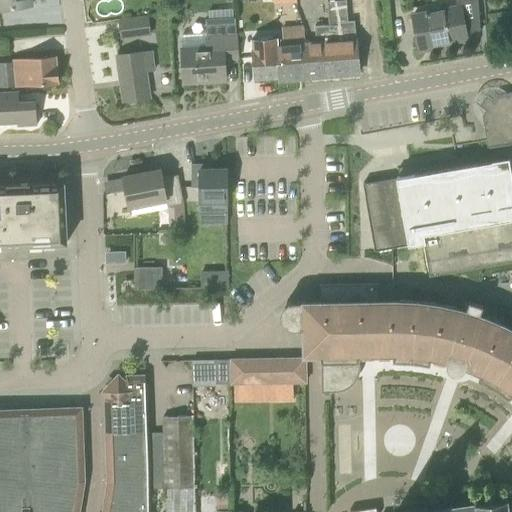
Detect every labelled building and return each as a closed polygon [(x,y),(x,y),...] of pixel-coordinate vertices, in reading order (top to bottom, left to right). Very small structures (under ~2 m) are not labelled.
[(0,0),(0,9),(32,5),(31,0),(0,0)] [(467,39),(466,34),(481,31),(478,0),(462,0),(459,1),(460,6),(413,15),(420,49),(467,39)] [(153,34),(150,16),(121,20),(123,38),(153,34)] [(280,80),(304,78),(302,62),(304,59),(303,43),(306,42),(304,26),(302,17),(277,19),(279,46),(274,46),(274,47),(262,48),(262,49),(250,50),(252,74),(264,73),(264,77),(280,76),(280,80)] [(183,48),(184,83),(226,80),(225,57),(238,57),(236,18),(213,19),(214,35),(208,35),(208,46),(183,48)] [(143,52),(118,56),(124,101),(150,98),(146,71),(156,69),(153,51),(144,53),(143,52)] [(14,61),(0,62),(0,86),(2,86),(16,85),(16,86),(60,83),(57,56),(13,60),(14,61)] [(20,102),(19,92),(0,93),(0,124),(19,123),(19,126),(38,125),(37,101),(20,102)] [(511,92),(497,95),(494,100),(487,95),(480,106),(487,110),(483,115),(488,147),(490,147),(511,142),(511,92)] [(511,171),(510,157),(492,160),(492,161),(411,175),(410,166),(399,168),(400,177),(397,177),(397,178),(364,183),(366,197),(375,251),(392,248),(425,243),(430,275),(511,260),(511,171)] [(201,202),(228,202),(228,169),(205,169),(205,164),(192,164),(192,187),(200,187),(201,202)] [(184,204),(179,175),(163,178),(162,170),(124,177),(130,208),(166,200),(167,208),(184,204)] [(0,245),(68,243),(65,182),(31,184),(31,182),(8,183),(8,185),(0,185),(0,245)] [(121,247),(106,247),(106,258),(121,257),(121,247)] [(135,290),(163,289),(163,267),(134,268),(135,290)] [(379,300),(379,285),(379,284),(321,285),(321,301),(313,301),(294,302),(289,303),(285,306),(282,311),(281,316),(285,326),(287,327),(295,329),(305,329),(306,357),(313,356),(322,356),(323,392),(337,391),(345,390),(350,387),(356,381),(359,375),(360,367),(360,354),(394,353),(414,354),(414,349),(431,351),(431,357),(432,357),(447,360),(447,366),(449,371),(453,374),(460,374),(464,371),(467,367),(483,375),(485,369),(500,378),(511,385),(511,328),(505,325),(485,316),(488,308),(465,300),(462,309),(441,304),(418,301),(395,300),(379,300)] [(306,358),(281,359),(281,383),(306,382),(306,358)] [(257,383),(257,359),(245,360),(245,383),(257,383)] [(269,383),(269,359),(257,359),(257,383),(269,383)] [(281,383),(281,359),(269,359),(269,383),(281,383)] [(217,360),(205,360),(206,386),(218,386),(218,383),(217,360)] [(245,383),(245,360),(232,360),(232,384),(245,383)] [(149,511),(149,489),(149,481),(147,428),(146,376),(127,376),(124,380),(122,377),(116,378),(106,388),(106,393),(109,396),(106,399),(107,429),(109,482),(104,511),(103,511),(149,511)] [(0,511),(79,511),(85,481),(82,408),(0,410),(0,511)] [(195,511),(194,488),(193,416),(163,416),(165,489),(169,489),(168,511),(195,511)] [(472,503),(472,501),(456,503),(457,506),(453,506),(453,503),(450,503),(451,507),(444,507),(443,505),(447,500),(446,493),(440,489),(433,490),(429,495),(430,502),(435,506),(435,509),(429,509),(429,506),(425,506),(425,510),(423,510),(422,508),(407,510),(406,511),(511,511),(511,507),(510,508),(508,495),(505,495),(506,498),(478,502),(478,499),(475,499),(475,503),(472,503)]
